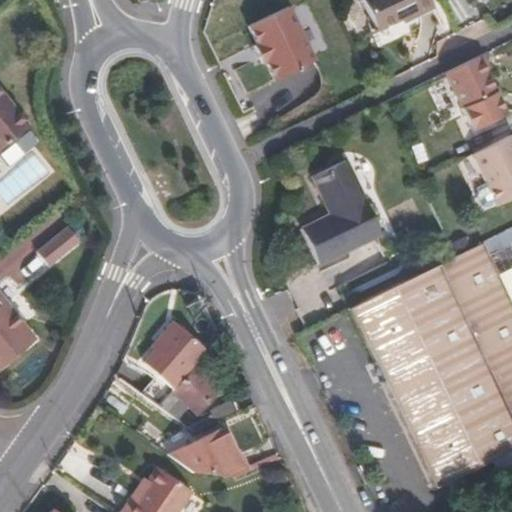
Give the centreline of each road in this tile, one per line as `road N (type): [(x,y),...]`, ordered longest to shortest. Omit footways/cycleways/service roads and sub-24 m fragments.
road 1 (primary): [(342,511),(242,311)]
road 2 (primary): [(225,239),(238,208),(236,164),(173,50)]
road 3 (residential): [(15,470),(82,375),(108,321)]
road 4 (primary): [(94,56),(84,106),(133,207)]
